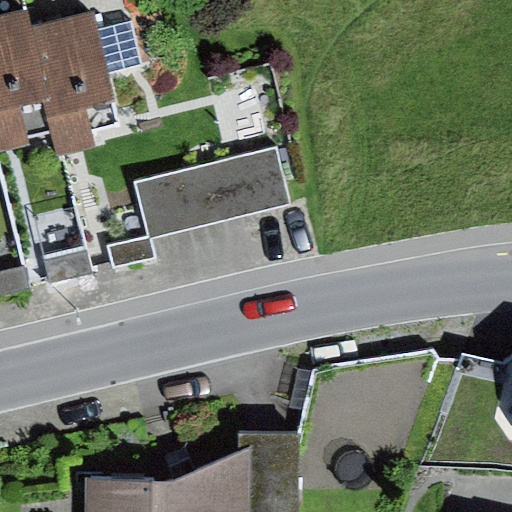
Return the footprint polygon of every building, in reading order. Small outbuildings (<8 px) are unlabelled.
[(52,124),(28,20),(24,4),(0,9),(0,144),(31,137),(30,129),(52,124)] [(97,28),(91,6),(28,20),(52,124),(58,147),(99,138),(97,126),(124,120),(113,70),(139,64),(129,21),(97,28)] [(289,155),(146,190),(159,245),(304,214),(289,155)] [(151,233),(111,243),(117,267),(157,257),(151,233)] [(88,248),(45,258),(51,282),(94,272),(88,248)] [(27,265),(0,270),(0,294),(32,288),(27,265)] [(252,427),(253,438),(250,511),(300,511),(301,428),(252,427)] [(177,473),(86,475),(86,511),(250,511),(253,438),(177,473)]
